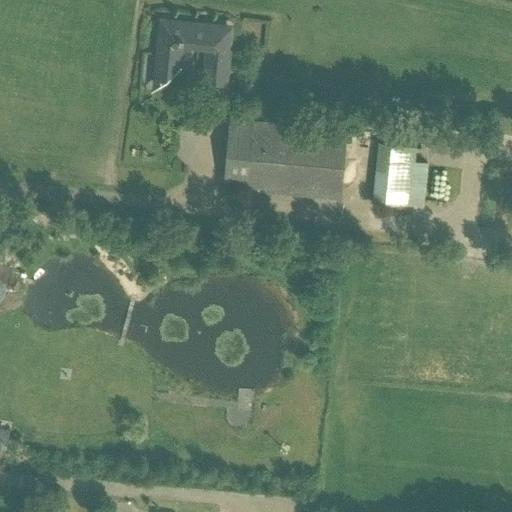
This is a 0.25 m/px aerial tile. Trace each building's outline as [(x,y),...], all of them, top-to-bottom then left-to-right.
[(223,93),(229,26),(163,20),(156,87),(177,70),(179,44),(209,46),(206,73),(223,93)] [(341,198),(347,129),(347,127),(255,119),(256,104),(230,102),(229,116),(228,129),(223,187),(341,198)] [(450,150),(451,129),(431,128),(430,150),(450,150)] [(372,200),(409,204),(424,205),(428,162),(413,160),(415,144),(378,140),(372,200)] [(449,198),(456,174),(445,171),(438,194),(449,198)] [(0,437),(0,451),(14,453),(16,439),(0,437)]
